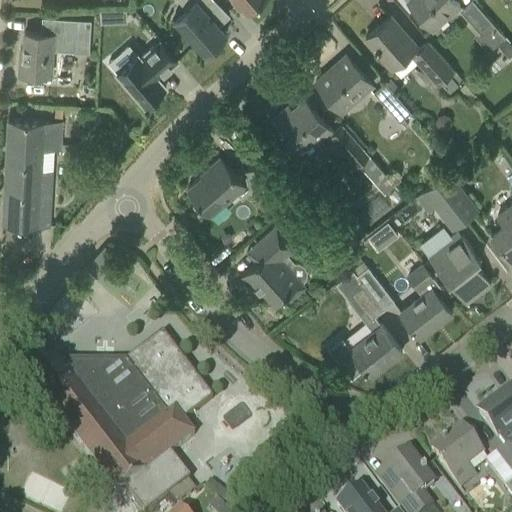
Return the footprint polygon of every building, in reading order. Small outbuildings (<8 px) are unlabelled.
[(225,33),(202,7),(210,0),(178,0),(186,8),(173,19),(203,53),(225,33)] [(231,0),(239,10),(241,9),(246,14),(262,0),(231,0)] [(407,0),(432,28),(459,5),(454,0),(407,0)] [(470,0),(458,10),(479,34),(493,21),(473,0),(470,0)] [(112,9),(99,9),(100,22),(113,21),(112,9)] [(390,15),(365,37),(399,76),(417,62),(438,84),(454,70),(428,40),(419,48),(390,15)] [(20,47),(18,74),(38,75),(50,76),(52,51),(73,52),(75,19),(57,18),(41,17),(40,33),(24,32),(23,47),(20,47)] [(511,44),(506,38),(498,45),(509,57),(511,54),(511,44)] [(177,60),(159,40),(140,57),(137,53),(116,72),(144,104),(165,86),(155,75),(161,70),(163,73),(177,60)] [(315,81),(342,111),(372,84),(345,54),(315,81)] [(411,112),(384,82),(373,92),(399,122),(411,112)] [(315,140),(329,127),(317,114),(303,99),(291,110),(287,106),(273,118),(279,126),(278,127),(280,130),(292,143),(284,149),(306,173),(320,160),(314,154),(321,147),(315,140)] [(438,115),(435,121),(437,127),(443,129),(448,127),(451,121),(449,116),(443,113),(438,115)] [(4,194),(2,222),(49,224),(50,204),(50,203),(39,202),(41,149),(53,150),(60,150),(61,126),(57,125),(57,122),(44,122),(44,121),(28,120),(9,119),(8,119),(4,194)] [(395,184),(342,124),(331,134),(383,193),(395,184)] [(233,171),(220,156),(207,167),(209,169),(186,189),(206,212),(210,216),(224,204),(239,190),(245,185),(233,171)] [(244,170),(271,201),(285,188),(259,157),(244,170)] [(479,208),(461,185),(449,169),(435,181),(465,219),(479,208)] [(452,229),(465,219),(435,181),(422,190),(452,229)] [(494,237),(511,260),(511,203),(498,215),(507,227),(494,237)] [(368,233),(379,248),(400,234),(389,218),(368,233)] [(287,254),(295,247),(276,225),(251,247),(247,250),(256,261),(242,274),(253,287),(259,294),(263,291),(275,304),(285,294),(289,299),(305,284),(303,282),(308,276),(308,272),(305,267),(302,263),(298,261),(293,261),(287,254)] [(449,282),(465,302),(490,282),(474,262),(480,258),(459,230),(427,255),(448,282),(449,282)] [(87,266),(96,274),(113,255),(104,246),(87,266)] [(431,323),(448,309),(438,296),(444,291),(423,264),(408,276),(422,295),(400,312),(411,326),(410,327),(412,329),(413,329),(419,337),(433,326),(431,323)] [(367,266),(357,274),(355,275),(382,309),(394,300),(367,266)] [(338,280),(364,313),(369,320),(373,316),(382,309),(355,275),(357,274),(353,268),(338,280)] [(402,350),(382,324),(380,325),(373,316),(369,320),(364,313),(360,316),(372,332),(351,348),(343,338),(330,349),(328,347),(327,347),(351,378),(352,377),(350,375),(363,365),(364,367),(362,368),(364,371),(366,369),(370,375),(402,350)] [(168,497),(189,482),(191,480),(171,454),(195,435),(184,421),(213,399),(162,333),(125,362),(87,363),(87,362),(76,362),(76,363),(59,363),(55,358),(27,379),(117,496),(124,490),(140,511),(149,511),(158,506),(169,498),(168,497)] [(497,440),(511,428),(511,393),(510,390),(478,415),(490,430),(497,440)] [(483,456),(482,455),(473,443),(461,427),(431,450),(443,466),(451,478),(460,490),(477,477),(474,473),(469,467),(483,456)] [(496,455),(511,476),(511,450),(510,448),(506,450),(505,448),(496,455)] [(376,477),(388,493),(402,511),(425,511),(431,508),(421,495),(433,486),(408,453),(376,477)] [(511,476),(496,455),(487,462),(485,464),(511,498),(511,476)] [(247,477),(232,495),(244,504),(258,486),(247,477)] [(196,491),(189,482),(168,497),(169,498),(176,507),(196,491)] [(341,502),(335,507),(339,511),(378,511),(360,488),(354,493),(351,490),(339,499),(341,502)] [(231,511),(218,497),(207,507),(212,511),(231,511)]
